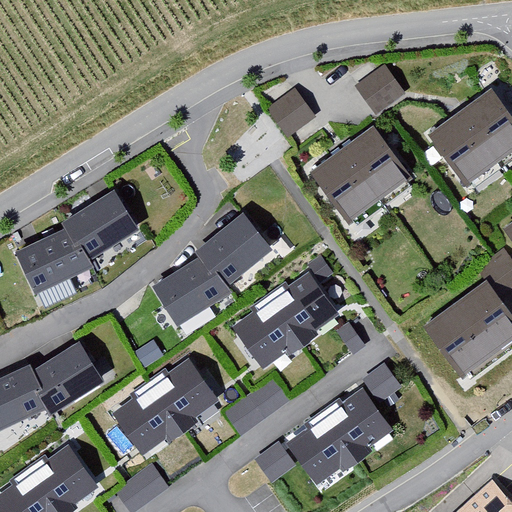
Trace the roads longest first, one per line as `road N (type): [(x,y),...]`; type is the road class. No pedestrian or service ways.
road 1 (residential): [(207,81),(184,150),(210,199),(148,268),(0,355)]
road 2 (residential): [(498,19),(323,36),(207,81)]
road 3 (residential): [(207,81),(0,211)]
road 4 (residential): [(199,473),(372,344)]
road 5 (residential): [(511,423),(385,511)]
